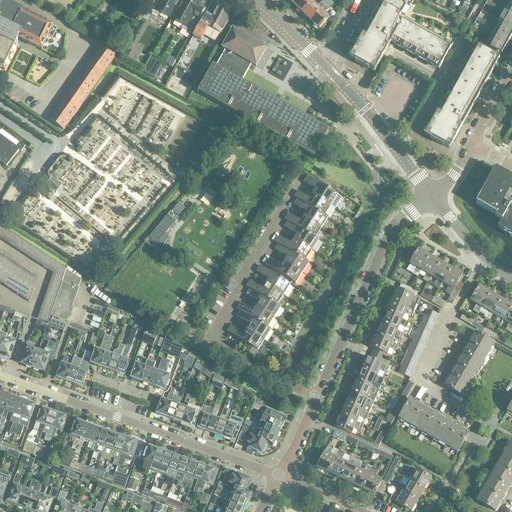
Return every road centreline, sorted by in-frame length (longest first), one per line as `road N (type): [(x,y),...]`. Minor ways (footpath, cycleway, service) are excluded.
road 1 (residential): [(315,395),(209,339),(302,175)]
road 2 (residential): [(0,377),(279,473)]
road 3 (residential): [(315,395),(390,232),(433,195)]
road 4 (residential): [(472,411),(422,380),(479,253)]
road 5 (secondary): [(433,195),(326,67)]
